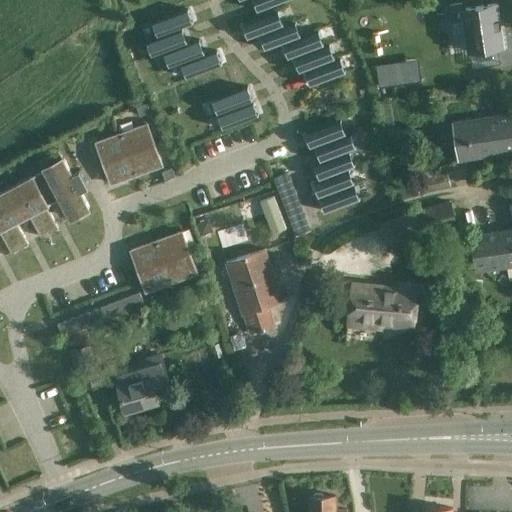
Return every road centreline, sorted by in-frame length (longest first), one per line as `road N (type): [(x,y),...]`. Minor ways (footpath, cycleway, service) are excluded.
road 1 (tertiary): [(66,500),(171,464),(247,450),(511,440)]
road 2 (track): [(511,171),(322,242),(248,425),(247,450)]
road 3 (residential): [(113,211),(287,142),(270,86),(238,55),(213,5)]
road 4 (residential): [(19,295),(111,256),(113,211)]
